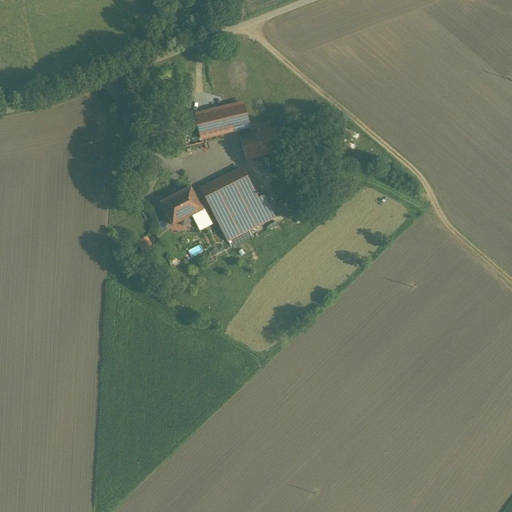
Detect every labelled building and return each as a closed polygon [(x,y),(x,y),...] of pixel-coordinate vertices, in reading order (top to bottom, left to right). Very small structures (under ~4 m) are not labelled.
[(206,78),(207,80),(208,82),(210,84),(212,86),(214,87),(217,88),(219,88),(221,88),(224,88),(226,87),(229,86),(230,85),(232,83),(234,81),(235,78),(235,76),(235,73),(235,71),(234,69),(233,66),(232,64),(230,62),(228,61),(226,60),(223,59),(221,59),(218,59),(216,60),(214,61),(212,62),(210,64),(208,66),(207,68),(206,70),(206,73),(206,75),(206,78)] [(249,127),(244,104),(197,115),(202,138),(249,127)] [(276,128),(240,137),(246,160),(281,152),(276,128)] [(243,169),(196,193),(204,208),(213,224),(218,221),(228,241),(262,223),(261,221),(274,215),(264,197),(259,200),(243,169)] [(294,181),(274,181),(274,197),(295,197),(294,181)] [(191,188),(162,203),(174,226),(202,211),(202,210),(204,208),(196,193),(194,194),(191,188)]
